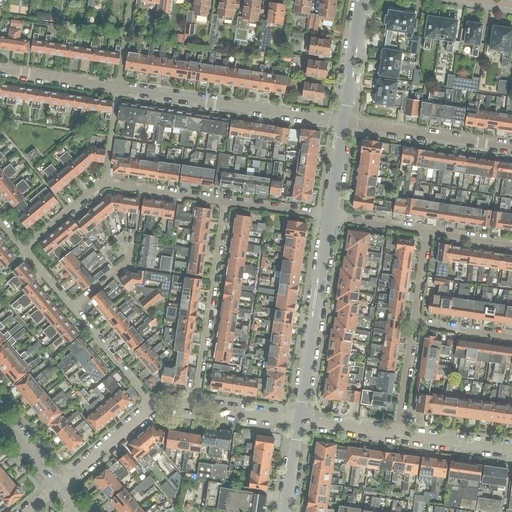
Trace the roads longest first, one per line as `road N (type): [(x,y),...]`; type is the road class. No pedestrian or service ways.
road 1 (residential): [(342,121),(118,88)]
road 2 (tertiary): [(299,421),(329,216)]
road 3 (residential): [(194,405),(223,202)]
road 4 (residential): [(511,147),(342,121)]
road 5 (residential): [(58,487),(154,405)]
road 6 (residential): [(154,405),(72,310)]
road 7 (tertiary): [(342,121),(361,0)]
